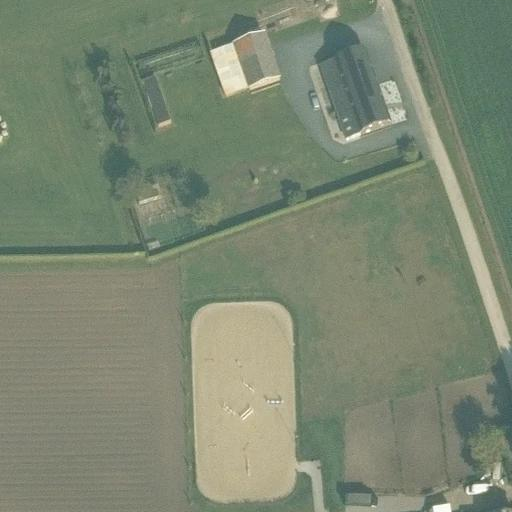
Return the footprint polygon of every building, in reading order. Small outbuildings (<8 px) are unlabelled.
[(249,94),(280,82),(265,37),(232,48),(248,92),(249,94)] [(248,92),(232,48),(209,56),(225,100),(248,92)] [(390,127),(364,54),(320,69),(338,121),(351,117),(358,138),(390,127)] [(145,96),(158,91),(155,81),(141,85),(145,96)] [(138,207),(161,200),(157,188),(134,195),(138,207)]
